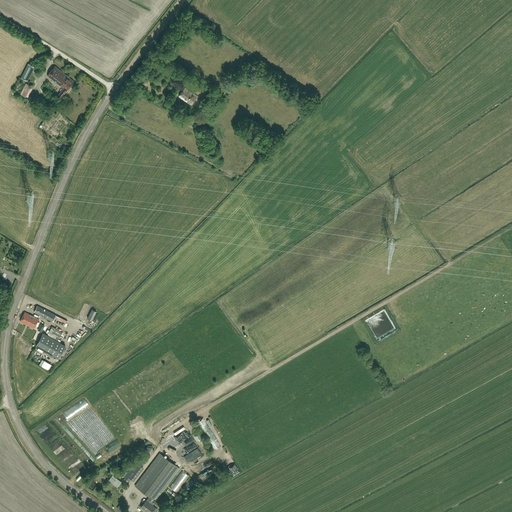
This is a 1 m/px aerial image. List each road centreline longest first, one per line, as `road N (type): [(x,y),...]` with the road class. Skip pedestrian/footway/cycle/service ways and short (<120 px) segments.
road 1 (tertiary): [(101,511),(25,439),(9,402),(3,354),(54,202),(113,88)]
road 2 (unclassified): [(113,88),(0,16)]
